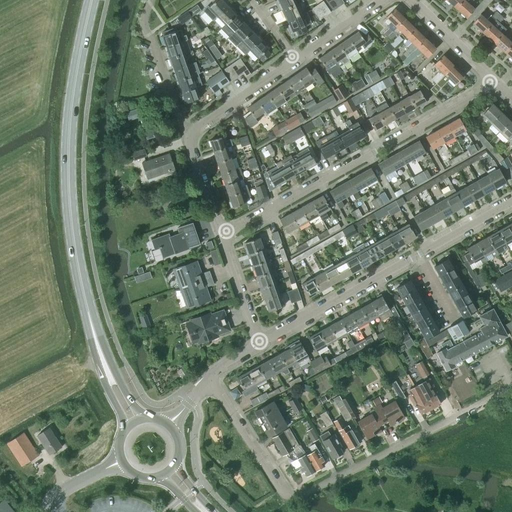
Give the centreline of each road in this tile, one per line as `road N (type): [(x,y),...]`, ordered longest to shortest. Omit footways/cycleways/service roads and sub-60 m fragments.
road 1 (residential): [(208,380),(290,502),(511,388)]
road 2 (primary): [(93,335),(68,192),(68,127),(91,0)]
road 3 (residential): [(222,231),(493,82)]
road 4 (residential): [(261,344),(511,203)]
road 5 (residential): [(185,125),(150,21),(154,0)]
road 6 (residential): [(185,125),(292,55)]
